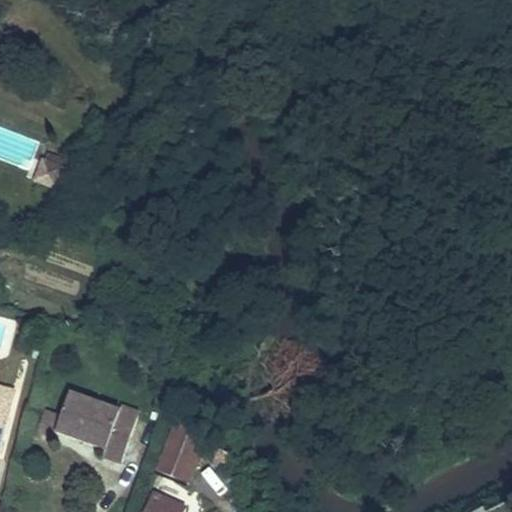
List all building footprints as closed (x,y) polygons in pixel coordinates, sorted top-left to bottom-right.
[(66,160),(47,154),(38,182),(57,189),(66,160)] [(0,392),(0,403),(17,407),(19,397),(0,392)] [(59,438),(62,438),(106,450),(104,456),(126,462),(139,415),(70,396),(63,422),(59,438)] [(0,461),(2,462),(17,407),(0,403),(0,461)] [(184,416),(159,470),(173,476),(190,485),(211,437),(186,416),(184,416)] [(59,449),(62,438),(59,438),(63,422),(43,417),(36,443),(59,449)] [(145,511),(184,511),(186,509),(153,492),(145,511)]
